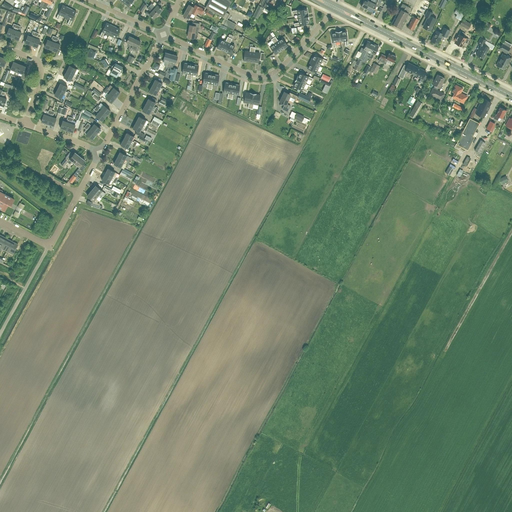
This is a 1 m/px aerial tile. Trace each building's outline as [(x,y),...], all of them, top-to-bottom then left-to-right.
[(44,3),(42,7),(42,8),(45,9),(49,3),(51,4),(52,0),(45,0),(45,1),(44,3)] [(209,9),(214,12),(223,17),(224,18),(221,23),(233,30),(236,24),(227,19),(230,14),(226,12),(232,1),(230,0),(209,0),(205,7),(209,9)] [(262,0),(261,4),(262,5),(261,6),(263,7),(264,7),(263,10),(263,11),(266,13),(267,13),(269,10),(272,5),(274,6),(274,5),(277,7),(280,0),(262,0)] [(366,9),(370,1),(367,0),(363,0),(361,6),(366,9)] [(370,0),(370,1),(366,9),(372,12),(376,5),(379,7),(382,0),(381,0),(370,0)] [(153,9),(158,14),(162,9),(159,6),(161,3),(160,2),(157,5),(156,7),(151,3),(149,6),(153,10),(153,9)] [(195,15),(197,11),(202,13),(205,8),(196,3),(194,7),(189,4),(186,10),(191,13),(196,15),(195,15)] [(408,13),(411,8),(402,3),(400,8),(399,8),(398,10),(397,10),(396,13),(397,13),(392,23),(397,26),(397,27),(399,28),(400,28),(408,13)] [(65,17),(69,8),(64,6),(62,5),(58,14),(56,18),(58,19),(60,15),(65,17)] [(154,18),(158,14),(153,9),(153,10),(149,6),(147,8),(151,12),(150,13),(146,12),(145,14),(149,15),(149,14),(154,18)] [(257,18),(263,8),(258,6),(253,16),(257,18)] [(48,17),(52,8),(48,7),(44,16),(48,17)] [(69,8),(65,17),(69,19),(67,24),(70,25),(72,20),(74,15),(75,15),(76,13),(75,12),(76,11),(75,11),(70,8),(69,8)] [(298,18),(308,16),(307,9),(305,9),(305,8),(302,8),(302,9),(297,10),(292,11),(292,13),(297,13),(298,18)] [(189,18),(191,13),(186,10),(183,15),(189,18)] [(430,31),(436,18),(431,16),(432,13),(427,10),(424,16),(428,17),(424,24),(425,24),(423,27),(430,31)] [(455,17),(461,20),(465,13),(459,10),(455,17)] [(308,16),(298,18),(299,22),(294,23),(294,26),(299,25),(309,23),(308,16)] [(417,18),(413,16),(407,27),(413,30),(418,19),(419,18),(417,17),(417,18)] [(468,29),(471,24),(462,19),(460,25),(468,29)] [(197,32),(198,33),(199,23),(192,22),(192,25),(189,25),(188,31),(197,32)] [(109,35),(113,26),(106,23),(106,24),(105,23),(104,26),(102,31),(100,36),(102,37),(104,33),(109,35)] [(12,37),(17,25),(14,24),(13,26),(14,27),(13,29),(9,27),(6,35),(12,37)] [(17,25),(12,37),(18,40),(21,32),(17,30),(17,28),(19,29),(20,26),(17,25)] [(120,29),(113,26),(109,35),(113,37),(111,41),(114,42),(116,38),(120,29)] [(446,37),(450,30),(444,27),(441,33),(436,30),(431,40),(438,44),(440,39),(441,39),(443,35),(446,37)] [(31,45),(36,32),(33,31),(32,34),(33,34),(32,37),(28,35),(25,42),(31,45)] [(335,42),(340,41),(338,31),(331,32),(332,42),(333,47),(335,47),(335,42)] [(338,31),(340,41),(344,41),(345,41),(345,46),(348,45),(347,40),(346,35),(347,35),(347,32),(346,32),(346,31),(338,31)] [(463,36),(465,33),(461,31),(459,34),(458,36),(457,36),(454,40),(455,40),(454,42),(462,46),(464,42),(466,43),(468,39),(466,38),(463,36)] [(36,32),(31,45),(37,47),(40,40),(35,38),(36,36),(37,36),(38,33),(36,32)] [(51,49),(55,37),(53,36),(52,39),(53,39),(52,41),(47,39),(45,47),(51,49)] [(131,47),(135,39),(129,36),(126,42),(129,43),(128,46),(129,46),(131,47)] [(223,51),(230,37),(227,36),(225,41),(221,39),(217,48),(223,51)] [(273,38),(281,50),(288,46),(282,37),(278,40),(275,36),(273,38)] [(55,37),(51,49),(57,52),(60,44),(55,42),(56,40),(57,41),(58,38),(55,37)] [(230,37),(223,51),(230,54),(234,45),(230,43),(232,39),(230,37)] [(281,50),(273,38),(271,39),(274,43),(270,46),(275,54),(281,50)] [(483,58),(489,48),(483,45),(485,40),(481,38),(477,43),(481,45),(476,54),(483,58)] [(129,46),(128,48),(131,50),(132,49),(137,51),(139,47),(138,47),(138,45),(139,45),(140,45),(141,43),(140,42),(140,41),(135,39),(131,47),(129,46)] [(368,58),(366,57),(373,44),(367,41),(363,49),(361,48),(359,52),(362,53),(359,57),(353,69),(359,72),(363,63),(365,64),(366,62),(368,58)] [(507,53),(510,48),(502,43),(499,49),(504,52),(503,54),(502,53),(496,65),(503,69),(507,62),(508,63),(511,58),(505,55),(506,53),(507,53)] [(94,60),(98,51),(97,50),(98,48),(89,44),(88,46),(90,47),(86,57),(94,60)] [(366,57),(368,58),(371,53),(375,54),(378,47),(373,44),(366,57)] [(251,62),(253,47),(250,46),(250,51),(245,51),(243,61),(251,62)] [(253,47),(251,62),(258,63),(259,52),(254,52),(255,47),(253,47)] [(393,62),(396,57),(388,53),(387,57),(381,54),(378,60),(385,64),(388,59),(393,62)] [(177,56),(171,54),(168,67),(167,67),(171,68),(173,61),(175,62),(177,56)] [(310,61),(319,66),(322,61),(326,63),(327,61),(322,58),(322,59),(317,56),(318,56),(315,54),(315,55),(313,54),(310,61)] [(106,68),(109,66),(109,65),(109,64),(106,58),(105,58),(101,61),(101,62),(104,67),(105,67),(106,68)] [(14,76),(19,64),(13,61),(10,69),(15,71),(14,73),(12,72),(11,75),(14,76)] [(316,72),(321,75),(322,72),(317,70),(319,66),(310,61),(307,68),(316,72)] [(109,76),(110,74),(116,77),(117,76),(118,77),(121,75),(121,72),(122,71),(122,67),(115,63),(112,66),(112,68),(109,68),(106,74),(109,76)] [(188,79),(191,64),(184,63),(182,73),(187,74),(186,78),(188,79)] [(379,66),(374,63),(370,71),(375,74),(379,66)] [(413,74),(417,67),(408,63),(407,66),(404,65),(398,76),(402,78),(406,71),(413,74)] [(19,64),(14,76),(18,78),(19,75),(17,74),(18,72),(22,74),(21,78),(25,79),(28,71),(24,70),(25,66),(19,64)] [(191,64),(188,79),(191,79),(192,75),(197,75),(198,65),(191,64)] [(66,71),(78,77),(80,74),(77,73),(76,74),(74,73),(77,69),(69,65),(66,71)] [(417,67),(413,74),(421,78),(418,82),(422,85),(427,76),(424,74),(426,71),(417,67)] [(74,78),(77,80),(78,77),(66,71),(63,77),(71,80),(73,76),(75,77),(74,78)] [(296,79),(305,83),(307,79),(312,81),(313,78),(308,76),(303,74),(303,73),(301,72),(300,73),(299,72),(296,79)] [(209,89),(212,74),(204,73),(203,83),(207,83),(206,88),(209,89)] [(212,74),(209,89),(211,89),(212,84),(217,85),(219,75),(212,74)] [(439,88),(444,78),(437,74),(432,84),(434,85),(433,88),(430,94),(441,99),(444,94),(437,90),(438,87),(439,88)] [(155,79),(152,85),(164,92),(165,89),(162,88),(162,89),(160,88),(162,83),(155,79)] [(305,83),(296,79),(293,86),(302,90),(306,92),(308,90),(303,88),(305,83)] [(230,98),(232,84),(225,82),(223,92),(228,93),(227,98),(230,98)] [(57,89),(69,95),(71,92),(68,91),(67,92),(65,91),(67,87),(60,83),(57,89)] [(232,84),(230,98),(232,99),(233,94),(238,95),(240,85),(232,84)] [(162,94),(164,92),(152,85),(149,91),(156,95),(158,91),(160,92),(160,93),(162,94)] [(464,103),(465,101),(467,96),(464,94),(460,93),(463,88),(455,85),(453,89),(455,89),(453,92),(454,93),(452,97),(464,103)] [(105,89),(116,98),(120,92),(114,87),(110,91),(109,90),(109,89),(107,87),(105,89)] [(99,97),(101,94),(94,88),(92,91),(99,97)] [(68,98),(69,95),(57,89),(54,95),(61,98),(64,94),(66,95),(65,96),(68,98)] [(111,103),(116,98),(105,89),(103,91),(106,93),(107,92),(108,94),(105,98),(111,103)] [(282,97),(288,100),(293,102),(294,99),(295,99),(297,94),(290,91),(289,94),(284,91),(282,97)] [(248,108),(250,108),(253,93),(245,92),(244,102),(248,103),(248,108)] [(253,93),(250,108),(253,109),(253,104),(258,105),(260,95),(253,93)] [(286,104),(288,100),(282,97),(279,102),(284,104),(282,109),(288,111),(290,105),(286,104)] [(491,102),(483,98),(481,102),(478,108),(476,113),(475,113),(483,117),(486,112),(487,110),(489,107),(488,107),(491,102)] [(145,104),(157,111),(158,108),(156,107),(155,108),(153,107),(155,102),(148,99),(145,104)] [(415,118),(423,103),(417,100),(409,115),(415,118)] [(462,112),(464,108),(454,103),(452,107),(462,112)] [(156,113),(157,111),(145,104),(142,110),(149,114),(151,110),(153,111),(153,112),(156,113)] [(47,123),(52,111),(53,106),(50,105),(49,110),(48,113),(49,113),(48,115),(44,114),(41,121),(47,123)] [(96,107),(106,116),(110,111),(104,105),(101,109),(99,108),(100,107),(97,105),(96,107)] [(102,121),(106,116),(96,107),(94,109),(96,111),(97,110),(99,112),(96,116),(102,121)] [(503,118),(506,110),(501,107),(497,115),(496,114),(494,118),(498,120),(500,116),(503,118)] [(52,111),(47,123),(53,126),(56,118),(51,116),(52,114),(53,115),(54,112),(52,111)] [(302,122),(304,117),(296,113),(294,118),(302,122)] [(66,130),(71,117),(68,116),(67,119),(68,120),(67,122),(63,120),(60,128),(66,130)] [(146,120),(139,116),(136,122),(148,128),(149,126),(146,124),(146,125),(144,124),(146,120)] [(72,121),(74,118),(71,117),(66,130),(73,132),(75,125),(71,123),(71,121),(72,121)] [(460,135),(456,144),(467,150),(472,140),(470,139),(479,123),(469,118),(463,131),(462,130),(460,135)] [(146,131),(148,128),(136,122),(133,128),(137,130),(135,134),(143,137),(145,134),(140,132),(142,127),(144,129),(143,130),(146,131)] [(86,125),(96,134),(101,129),(94,124),(91,127),(89,126),(90,125),(88,123),(86,125)] [(92,139),(96,134),(86,125),(84,128),(87,130),(87,129),(89,130),(86,134),(92,139)] [(124,139),(135,145),(137,142),(134,141),(133,142),(131,141),(134,136),(127,133),(124,139)] [(134,147),(135,145),(124,139),(120,144),(128,148),(130,144),(132,145),(131,146),(134,147)] [(479,153),(485,143),(480,140),(474,150),(479,153)] [(74,163),(80,156),(75,152),(69,160),(66,158),(61,164),(63,166),(67,162),(70,164),(72,161),(74,163)] [(117,158),(129,164),(130,161),(127,160),(127,161),(125,160),(127,156),(120,152),(117,158)] [(80,156),(74,163),(79,167),(73,174),(76,177),(81,170),(82,171),(86,165),(83,163),(85,160),(80,156)] [(127,167),(129,164),(117,158),(114,164),(121,167),(123,163),(125,164),(124,165),(127,167)] [(105,174),(116,180),(118,178),(115,176),(115,177),(113,176),(115,172),(108,168),(105,174)] [(131,176),(133,173),(123,168),(121,171),(131,176)] [(130,181),(132,178),(121,172),(119,175),(130,181)] [(115,183),(116,180),(105,174),(101,180),(109,184),(111,179),(113,180),(112,181),(115,183)] [(91,190),(98,196),(101,198),(103,195),(100,193),(102,191),(94,184),(92,187),(93,188),(91,190)] [(0,207),(1,208),(0,210),(4,212),(5,210),(7,206),(8,204),(11,206),(11,205),(12,203),(14,199),(10,197),(5,195),(5,194),(2,193),(3,191),(0,189),(0,207)] [(96,198),(98,196),(91,190),(87,195),(94,201),(97,203),(99,200),(96,198)] [(10,240),(6,238),(1,248),(1,247),(4,249),(3,249),(6,251),(12,241),(11,241),(9,240),(10,240)] [(12,241),(6,251),(10,252),(12,253),(12,254),(13,254),(18,244),(14,242),(12,241)]
